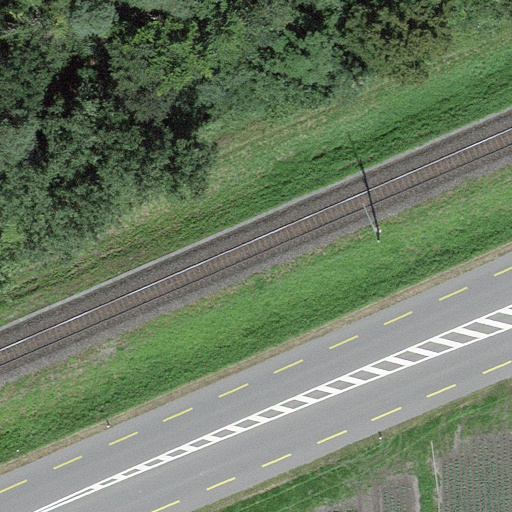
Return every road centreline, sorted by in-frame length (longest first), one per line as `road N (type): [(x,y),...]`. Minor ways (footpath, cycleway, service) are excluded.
road 1 (track): [(511,30),(0,246)]
road 2 (primary): [(511,316),(51,511)]
